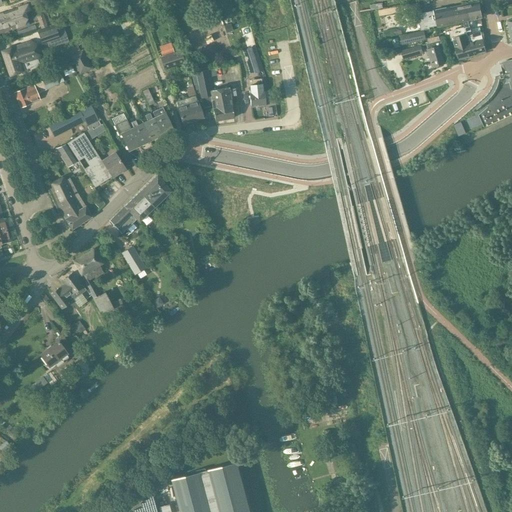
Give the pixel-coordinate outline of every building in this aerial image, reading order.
[(429,27),(438,26),(439,27),(463,22),(468,21),(482,18),(479,2),(436,11),(418,14),(421,31),(430,29),(429,27)] [(26,12),(30,11),(28,3),(18,7),(18,8),(0,14),(0,33),(17,27),(17,26),(26,23),(27,19),(28,19),(26,12)] [(47,24),(44,15),(36,17),(39,27),(47,24)] [(468,21),(463,22),(464,27),(468,44),(470,44),(472,50),(473,50),(474,55),(485,52),(481,32),(480,27),(470,30),(470,26),(468,21)] [(20,38),(36,32),(34,26),(17,32),(20,38)] [(55,26),(37,32),(42,44),(59,38),(55,26)] [(265,27),(258,28),(262,47),(268,46),(265,27)] [(474,55),(473,50),(472,50),(470,44),(468,44),(464,27),(449,31),(451,41),(454,40),(459,60),(474,55)] [(396,28),(383,31),(385,39),(398,36),(396,28)] [(402,45),(426,40),(424,30),(400,35),(402,45)] [(439,67),(440,65),(446,63),(443,53),(444,52),(443,48),(442,48),(440,40),(426,44),(433,67),(434,66),(436,68),(439,67)] [(39,64),(36,57),(31,41),(2,51),(10,75),(28,69),(27,68),(39,64)] [(158,46),(161,54),(174,50),(171,41),(158,46)] [(404,59),(423,54),(420,46),(418,46),(418,47),(402,51),(404,59)] [(255,47),(249,49),(256,72),(262,71),(255,47)] [(92,68),(83,50),(70,56),(79,74),(92,68)] [(160,57),(164,70),(185,64),(181,51),(160,57)] [(65,76),(74,72),(71,66),(62,70),(65,76)] [(196,72),(191,73),(194,86),(194,85),(196,91),(200,90),(202,98),(205,108),(213,106),(216,120),(234,117),(232,104),(237,103),(234,89),(230,90),(229,87),(212,90),(207,70),(196,72)] [(58,84),(54,75),(42,80),(42,81),(46,90),(58,84)] [(40,99),(38,94),(34,85),(15,92),(21,107),(40,99)] [(251,93),(250,93),(251,106),(257,105),(258,108),(263,108),(264,104),(265,104),(264,91),(263,91),(262,85),(256,86),(250,86),(251,93)] [(196,95),(176,101),(183,124),(203,117),(196,95)] [(84,122),(87,127),(99,121),(91,104),(80,110),(65,117),(70,129),(84,122)] [(166,113),(165,113),(163,107),(153,112),(155,117),(153,118),(161,135),(173,129),(166,113)] [(124,113),(111,119),(119,136),(121,135),(129,150),(140,145),(132,128),(131,129),(124,113)] [(161,135),(153,118),(150,113),(145,115),(148,121),(143,123),(150,140),(161,135)] [(132,128),(140,145),(150,140),(143,123),(138,125),(136,120),(131,122),(134,128),(132,128)] [(462,125),(460,122),(453,126),(456,132),(458,136),(465,133),(462,125)] [(83,133),(67,143),(78,160),(95,187),(111,177),(83,133)] [(66,144),(56,148),(67,166),(76,161),(78,160),(67,143),(67,144),(66,144)] [(102,161),(112,177),(125,169),(115,153),(102,161)] [(140,191),(153,207),(171,190),(157,174),(140,191)] [(72,229),(92,216),(78,193),(70,178),(48,190),(59,213),(62,212),(65,219),(72,229)] [(153,207),(140,191),(125,206),(137,218),(139,221),(153,207)] [(137,218),(125,206),(110,220),(122,233),(137,218)] [(0,248),(1,248),(0,245),(1,244),(0,241),(9,238),(4,222),(0,223),(0,248)] [(121,253),(134,274),(145,267),(132,246),(121,253)] [(84,282),(93,298),(110,329),(116,325),(112,318),(119,314),(121,318),(128,314),(120,299),(111,304),(104,292),(100,295),(94,285),(93,285),(90,279),(103,272),(100,265),(103,263),(93,249),(74,260),(85,281),(84,282)] [(70,302),(64,295),(70,291),(72,294),(83,286),(73,272),(62,280),(65,284),(51,294),(62,308),(70,302)] [(76,336),(85,329),(78,321),(69,328),(76,336)] [(67,354),(73,350),(62,335),(56,340),(58,342),(41,355),(49,366),(55,361),(57,364),(69,355),(67,354)] [(34,392),(47,383),(43,376),(31,385),(32,386),(30,387),(34,392)] [(250,511),(238,462),(172,479),(180,511),(250,511)] [(336,479),(334,480),(336,487),(337,490),(351,486),(348,476),(336,479)] [(161,503),(162,511),(172,511),(170,501),(161,503)]
